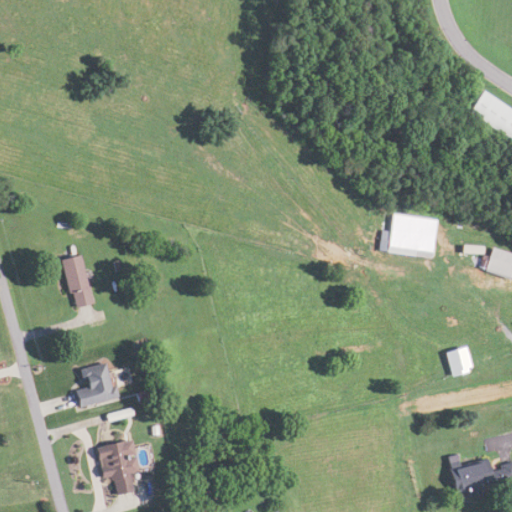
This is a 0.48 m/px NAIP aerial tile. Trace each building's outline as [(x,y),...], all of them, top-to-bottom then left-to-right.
[(506,139),(511,129),(511,109),(476,88),(462,112),(506,139)] [(428,259),(431,237),(387,231),(384,252),(428,259)] [(87,303),(76,254),(56,259),(68,308),(87,303)] [(508,275),(509,262),(481,259),(480,272),(508,275)] [(448,376),(468,370),(461,346),(441,352),(448,376)] [(111,398),(102,363),(76,369),(80,387),(70,390),(74,407),(111,398)] [(480,439),(482,453),(494,452),(492,438),(480,439)] [(119,442),(90,446),(95,480),(106,479),(108,495),(126,492),(119,442)] [(511,480),(511,476),(510,462),(484,466),(483,461),(447,467),(451,490),(511,480)]
